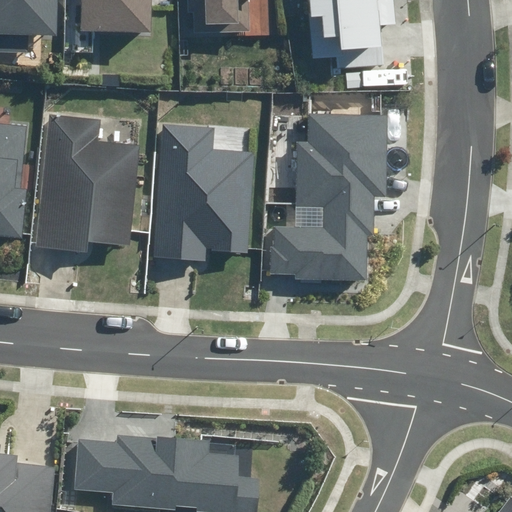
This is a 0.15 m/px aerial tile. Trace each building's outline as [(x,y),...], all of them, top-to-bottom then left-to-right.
[(0,0),(0,33),(55,35),(55,0),(0,0)] [(81,0),(81,29),(151,32),(152,0),(81,0)] [(195,12),(196,33),(250,31),(248,0),(186,0),(187,13),(195,12)] [(337,57),(338,68),(383,64),(380,25),(396,24),(394,0),(308,0),(313,58),(337,57)] [(270,246),(270,273),(295,274),(295,279),(367,280),(367,235),(374,235),(375,196),(387,196),(387,114),(309,113),(309,142),(296,142),(295,207),(324,207),(324,227),(275,227),(275,246),(270,246)] [(50,114),(35,247),(89,253),(90,240),(129,245),(140,145),(98,140),(100,120),(50,114)] [(0,235),(22,237),(26,189),(21,189),(27,125),(0,122),(0,235)] [(163,123),(154,257),(205,261),(206,246),(212,246),(211,250),(247,253),(254,153),(214,150),(216,127),(163,123)] [(113,493),(112,505),(175,510),(176,506),(196,508),(196,511),(200,511),(256,511),(259,479),(239,477),(241,455),(209,452),(210,441),(116,434),(116,442),(78,440),(74,490),(113,493)] [(0,511),(51,511),(56,467),(18,463),(19,455),(0,452),(0,511)] [(511,511),(511,499),(508,497),(496,511),(511,511)]
